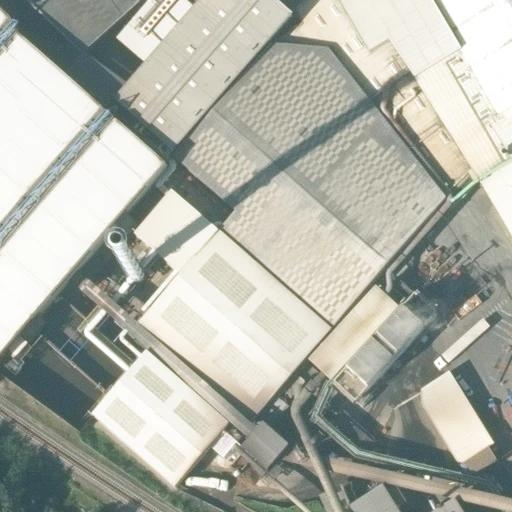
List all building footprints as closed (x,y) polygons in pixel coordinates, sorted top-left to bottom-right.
[(25,0),(89,53),(143,4),(148,0),(25,0)] [(175,155),(293,21),(270,0),(157,0),(152,4),(119,41),(151,69),(119,105),(133,118),(125,127),(153,151),(161,142),(175,155)] [(511,0),(339,0),(372,55),(390,46),(415,80),(483,185),(481,186),(511,238),(511,0)] [(128,218),(168,171),(0,21),(0,362),(9,352),(20,340),(22,338),(30,345),(47,324),(40,318),(59,296),(118,229),(128,237),(138,227),(128,218)] [(369,281),(440,203),(328,54),(272,50),(176,160),(239,215),(221,235),(173,194),(135,237),(183,279),(141,326),(157,341),(93,414),(175,486),(224,428),(269,467),(289,444),(270,427),(292,402),(292,397),(310,377),(295,363),(303,354),(369,281)] [(399,310),(369,281),(303,354),(332,382),(399,310)] [(11,367),(78,425),(134,362),(59,296),(40,318),(47,324),(30,345),(28,347),(20,340),(9,352),(18,359),(11,367)] [(438,316),(416,297),(335,386),(356,406),(438,316)] [(494,445),(450,374),(422,391),(422,407),(459,466),(460,466),(488,448),(494,445)] [(488,448),(460,466),(468,478),(496,461),(488,448)] [(392,483),(351,508),(353,511),(460,511),(456,504),(443,511),(396,511),(405,504),(392,483)]
